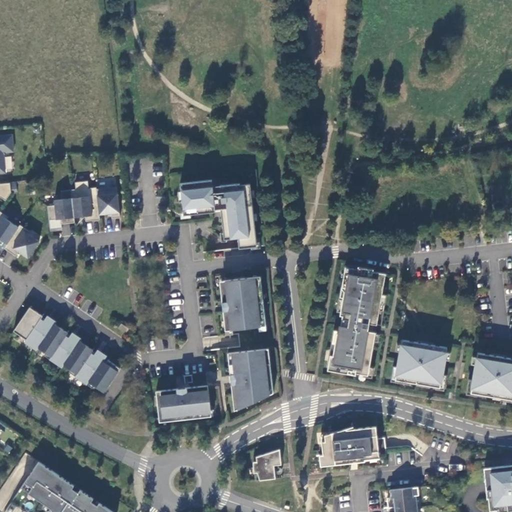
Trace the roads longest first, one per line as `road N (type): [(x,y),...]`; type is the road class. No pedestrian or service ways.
road 1 (residential): [(186,268),(195,347),(185,357),(149,362),(25,281)]
road 2 (residential): [(303,413),(369,403),(511,437)]
road 3 (residential): [(25,281),(57,243),(174,232),(182,237),(186,268)]
road 4 (residential): [(286,256),(337,249),(415,260),(492,253)]
road 5 (secondary): [(0,384),(82,439),(161,473)]
road 6 (residential): [(303,413),(286,256)]
